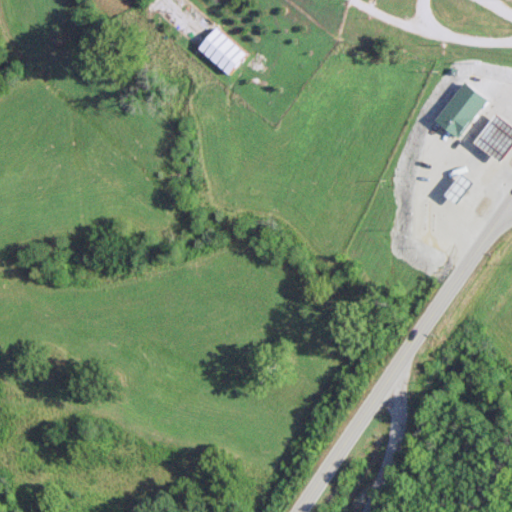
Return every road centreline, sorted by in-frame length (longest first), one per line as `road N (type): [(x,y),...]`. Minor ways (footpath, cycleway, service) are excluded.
road 1 (secondary): [(296,511),(511,197)]
road 2 (residential): [(357,511),(373,483),(388,378)]
